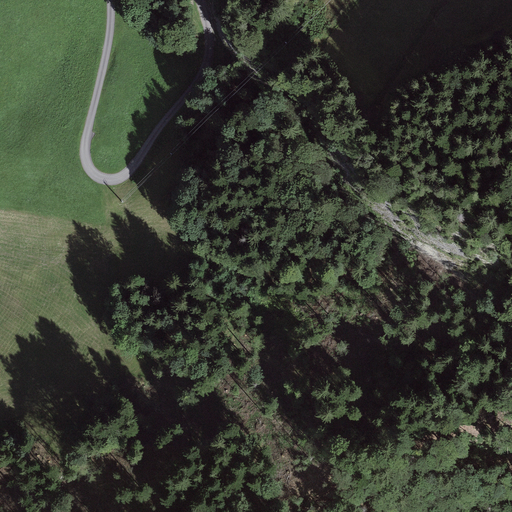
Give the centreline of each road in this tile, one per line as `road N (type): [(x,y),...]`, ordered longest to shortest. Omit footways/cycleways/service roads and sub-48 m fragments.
road 1 (track): [(111,0),(86,153),(93,171),(111,178),(129,170),(201,74),(207,39),(200,0)]
road 2 (track): [(442,0),(373,107)]
